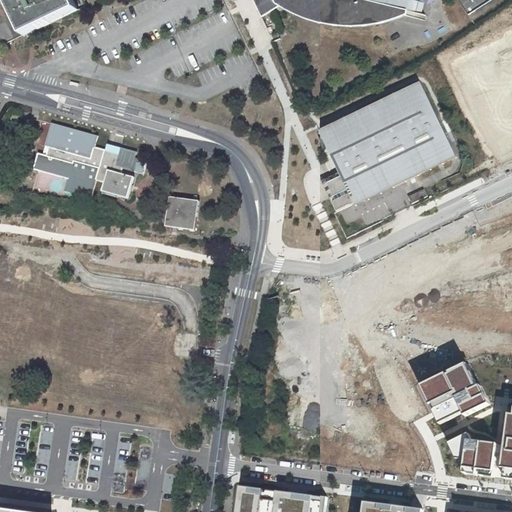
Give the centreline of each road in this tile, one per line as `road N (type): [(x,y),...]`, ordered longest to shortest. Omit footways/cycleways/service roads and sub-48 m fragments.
road 1 (unclassified): [(252,258),(253,187),(227,147),(0,81)]
road 2 (residential): [(231,359),(188,355),(190,316),(180,294),(89,281),(46,234),(0,228)]
road 3 (residential): [(215,462),(511,500)]
road 4 (residential): [(511,182),(325,271),(252,258)]
road 5 (unknown): [(445,491),(365,327)]
road 6 (residential): [(511,347),(365,327)]
